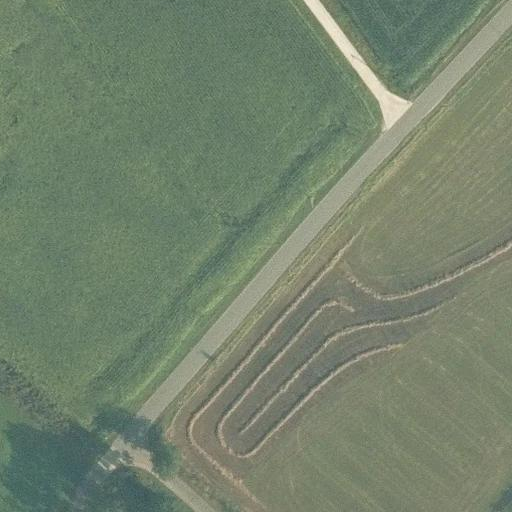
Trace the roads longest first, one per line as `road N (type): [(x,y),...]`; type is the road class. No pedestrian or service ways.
road 1 (unclassified): [(123,439),(402,126)]
road 2 (unclassified): [(402,126),(511,13)]
road 3 (unclassified): [(310,0),(402,126)]
